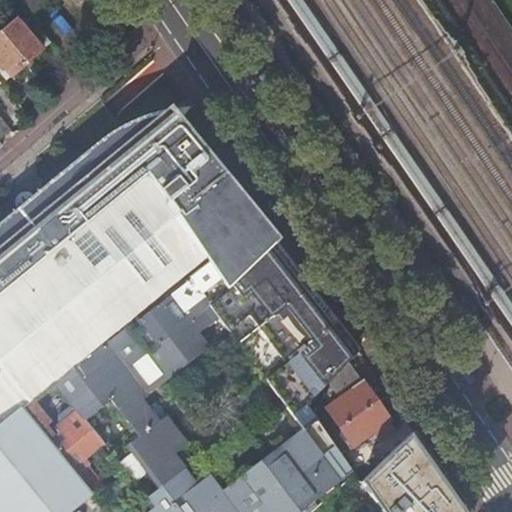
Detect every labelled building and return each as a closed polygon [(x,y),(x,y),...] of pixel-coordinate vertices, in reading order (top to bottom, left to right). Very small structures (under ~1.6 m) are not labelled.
[(25,0),(29,6),(33,13),(48,0),(25,0)] [(15,18),(0,30),(0,62),(2,66),(0,67),(0,70),(7,79),(28,62),(50,45),(35,24),(26,31),(15,18)] [(187,230),(208,262),(227,289),(275,244),(281,238),(278,234),(262,213),(239,186),(230,175),(203,143),(183,118),(191,107),(186,108),(156,113),(128,124),(118,130),(157,185),(187,230)] [(0,119),(0,139),(10,132),(0,119)] [(0,424),(28,402),(32,399),(54,382),(105,342),(185,279),(208,262),(187,230),(157,185),(118,130),(102,140),(34,196),(18,209),(0,223),(0,424)] [(18,209),(34,196),(33,195),(29,193),(26,192),(22,193),(19,195),(17,197),(16,202),(16,206),(18,209)] [(54,382),(77,411),(83,418),(108,399),(137,435),(125,444),(147,472),(172,452),(185,441),(165,414),(157,419),(145,405),(138,396),(206,345),(196,331),(218,316),(301,427),(220,489),(207,473),(196,483),(183,467),(159,486),(146,497),(155,507),(148,511),(309,511),(352,475),(327,438),(304,404),(327,382),(347,362),(359,350),(345,333),(318,297),(275,244),(227,289),(208,262),(185,279),(188,283),(139,321),(146,329),(136,337),(129,328),(108,345),(105,342),(54,382)] [(371,395),(347,362),(327,382),(339,400),(327,410),(340,428),(376,402),(371,395)] [(28,402),(22,407),(49,440),(72,469),(103,444),(83,418),(77,411),(61,424),(65,428),(55,436),(46,425),(51,422),(32,399),(28,402)] [(157,419),(165,414),(152,399),(145,405),(157,419)] [(389,421),(376,402),(340,428),(353,447),(373,433),(379,442),(394,431),(391,426),(388,422),(389,421)] [(49,440),(22,407),(0,424),(0,511),(68,511),(92,493),(77,474),(72,469),(49,440)] [(383,511),(469,511),(414,433),(360,482),(383,511)] [(172,452),(147,472),(159,486),(183,467),(172,452)] [(88,466),(77,474),(92,493),(103,484),(88,466)]
